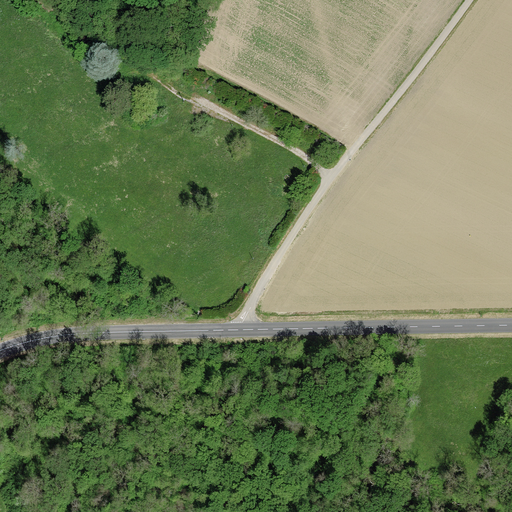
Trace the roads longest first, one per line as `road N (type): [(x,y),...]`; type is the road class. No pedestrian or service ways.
road 1 (unclassified): [(240,329),(330,178),(469,0)]
road 2 (tertiary): [(240,329),(511,325)]
road 3 (tertiary): [(0,351),(72,334),(240,329)]
